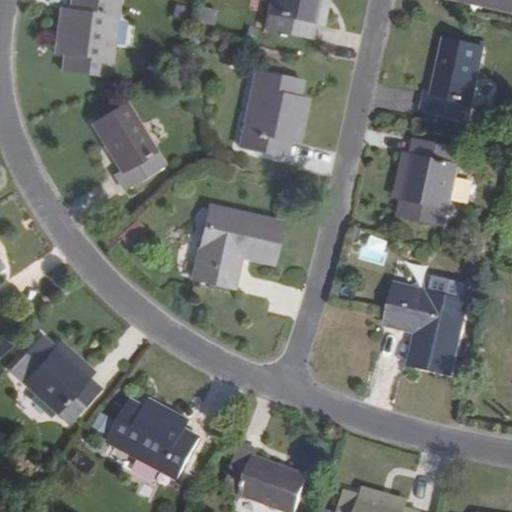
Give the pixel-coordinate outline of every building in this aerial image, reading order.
[(118,0),(72,0),(71,8),(64,56),(62,72),(108,78),(118,0)] [(273,0),(267,30),(311,40),(315,24),(319,0),(273,0)] [(319,0),(315,24),(323,25),(328,0),(319,0)] [(511,0),(466,0),(511,9),(511,0)] [(60,6),(53,54),(64,56),(71,8),(60,6)] [(422,110),(469,119),(485,46),(447,38),(435,92),(427,90),(422,110)] [(286,158),(289,142),(299,96),(302,80),(257,69),(239,148),(286,158)] [(308,99),(299,96),(289,142),(298,144),(308,99)] [(114,174),(125,191),(166,166),(126,102),(92,122),(120,170),(114,174)] [(417,140),(414,154),(404,200),(401,216),(445,227),(462,149),(417,140)] [(394,199),(404,200),(414,154),(404,151),(394,199)] [(223,166),(216,158),(207,166),(215,174),(223,166)] [(272,261),(281,222),(211,207),(195,278),(234,286),(241,255),(272,261)] [(412,364),(451,373),(468,302),(399,285),(388,325),(420,333),(412,364)] [(101,388),(88,378),(53,346),(40,335),(9,370),(70,424),(101,388)] [(60,339),(53,346),(88,378),(95,371),(60,339)] [(192,419),(151,397),(145,409),(186,431),(192,419)] [(179,479),(201,439),(186,431),(145,409),(130,401),(108,441),(179,479)] [(239,443),(224,487),(291,511),(296,511),(310,476),(256,456),(258,450),(239,443)] [(364,486),(361,495),(407,509),(410,499),(364,486)] [(420,511),(407,509),(361,495),(345,491),(339,511),(420,511)]
